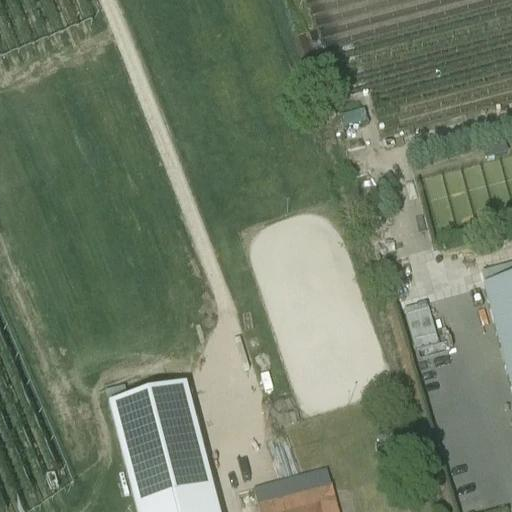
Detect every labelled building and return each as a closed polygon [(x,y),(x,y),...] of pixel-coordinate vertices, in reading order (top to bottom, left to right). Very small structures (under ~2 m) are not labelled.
[(424,213),(414,216),(421,250),(431,248),(424,213)] [(511,401),(511,281),(482,290),(511,401)] [(429,304),(405,308),(412,348),(436,344),(429,304)] [(109,413),(134,511),(217,511),(187,392),(109,413)] [(405,444),(374,451),(377,463),(408,456),(405,444)] [(331,488),(326,471),(251,491),(257,511),(337,511),(332,488),(331,488)] [(415,511),(412,498),(396,502),(399,511),(415,511)]
